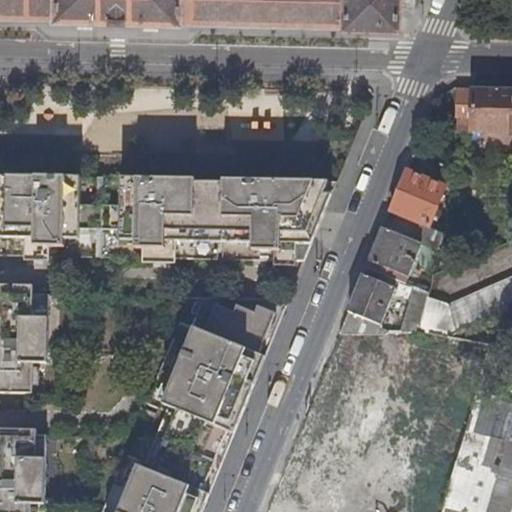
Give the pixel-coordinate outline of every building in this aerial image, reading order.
[(0,0),(0,18),(57,20),(57,22),(112,23),(137,23),(183,24),(183,23),(347,26),(347,28),(401,29),(402,0),(0,0)] [(511,90),(458,89),(456,132),(511,133),(511,90)] [(408,170),(392,211),(395,212),(431,227),(448,187),(408,170)] [(82,179),(0,177),(0,240),(25,241),(25,263),(50,264),(50,249),(65,249),(66,241),(66,231),(81,232),(121,232),(136,233),(136,243),(136,250),(143,251),(143,265),(176,266),(177,243),(253,245),(253,252),(275,253),(275,267),(296,268),(298,263),(306,263),(337,185),(224,182),(224,185),(197,184),(197,182),(122,180),(122,208),(82,207),(82,179)] [(388,229),(424,244),(431,227),(395,212),(388,229)] [(431,227),(424,244),(441,251),(445,233),(431,227)] [(385,228),(368,269),(407,285),(415,265),(420,267),(423,259),(418,257),(424,244),(388,229),(385,228)] [(66,241),(81,242),(81,232),(66,231),(66,241)] [(136,233),(121,232),(121,242),(136,243),(136,233)] [(366,275),(350,313),(383,326),(398,288),(366,275)] [(421,334),(446,339),(511,310),(511,279),(449,307),(449,305),(430,299),(421,334)] [(0,296),(34,297),(34,288),(0,287),(0,296)] [(416,334),(421,334),(430,299),(431,294),(414,288),(403,334),(416,334)] [(34,297),(0,296),(0,394),(34,395),(35,366),(48,366),(50,298),(34,297)] [(121,511),(204,511),(210,497),(204,495),(229,433),(235,436),(266,359),(260,357),(277,315),(259,308),(256,315),(238,307),(235,314),(217,307),(196,359),(185,354),(164,406),(177,412),(153,473),(139,468),(121,511)] [(342,334),(379,334),(383,326),(350,313),(342,334)] [(311,388),(352,398),(359,369),(318,359),(311,388)] [(349,409),(352,400),(311,388),(308,397),(349,409)] [(488,511),(500,475),(492,473),(501,442),(491,438),(501,401),(479,395),(476,406),(460,457),(443,511),(488,511)] [(36,511),(36,507),(50,507),(53,439),(18,438),(18,446),(4,446),(4,438),(0,437),(0,511),(36,511)] [(18,438),(4,438),(4,446),(18,446),(18,438)] [(419,511),(420,511),(393,503),(395,499),(359,487),(350,511),(419,511)]
